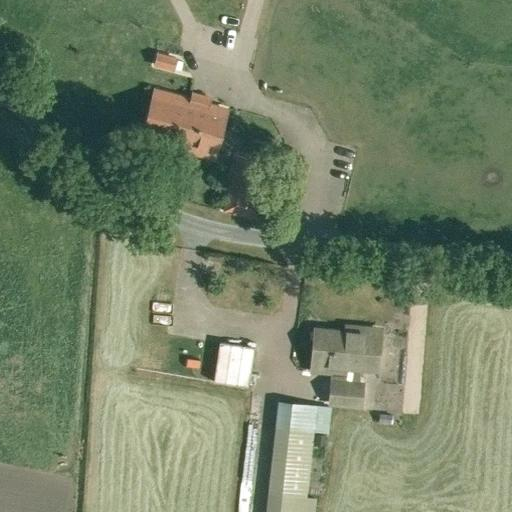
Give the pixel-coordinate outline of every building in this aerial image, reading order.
[(252,55),(257,29),(245,27),(243,38),(230,36),(227,51),(252,55)] [(176,60),(158,54),(155,65),(173,70),(176,60)] [(11,68),(3,62),(0,65),(0,67),(7,73),(11,68)] [(212,159),(225,110),(208,106),(210,99),(193,94),(191,101),(156,91),(142,139),(212,159)] [(223,212),(262,222),(276,163),(266,162),(267,157),(248,152),(247,157),(237,154),(223,212)] [(376,369),(380,331),(362,330),(362,336),(315,332),(312,372),(343,375),(342,384),(331,383),(329,404),(361,407),(363,385),(359,385),(361,367),(376,369)] [(247,511),(267,348),(201,341),(198,365),(189,364),(190,358),(183,357),(182,374),(196,376),(194,388),(183,386),(179,415),(190,416),(183,474),(212,477),(207,511),(247,511)] [(329,408),(279,403),(267,511),(314,511),(316,499),(305,498),(313,431),(327,432),(329,408)]
